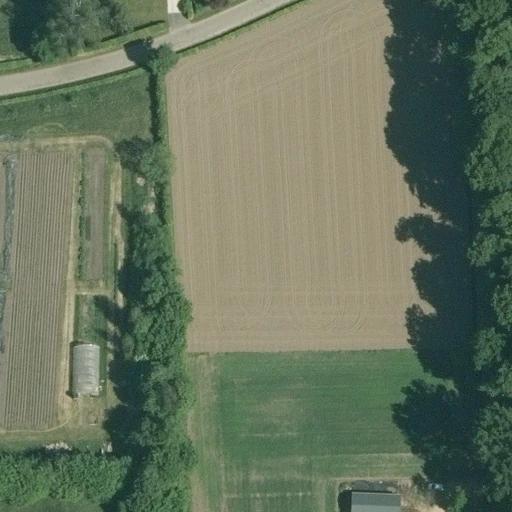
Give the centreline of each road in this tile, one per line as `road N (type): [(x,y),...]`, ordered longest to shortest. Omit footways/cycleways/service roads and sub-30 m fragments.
road 1 (unclassified): [(490,511),(469,0)]
road 2 (unclassified): [(0,85),(160,47),(262,0)]
